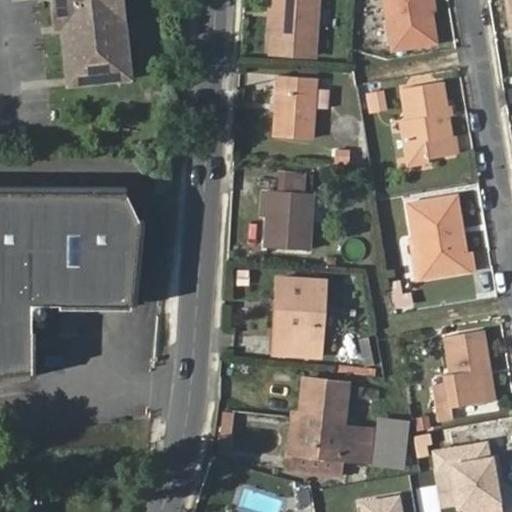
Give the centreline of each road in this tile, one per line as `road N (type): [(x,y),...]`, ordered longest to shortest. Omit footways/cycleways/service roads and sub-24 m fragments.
road 1 (unclassified): [(164,511),(190,390),(217,0)]
road 2 (residential): [(470,0),(511,253)]
